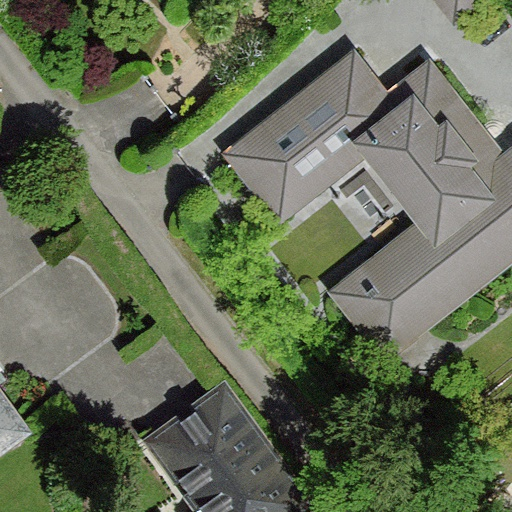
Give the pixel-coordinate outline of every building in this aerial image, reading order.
[(438,0),(455,20),(479,0),(438,0)] [(354,57),(226,156),(276,220),(365,151),(423,226),(336,293),(385,356),(511,258),(511,152),(503,159),(430,65),(387,99),(354,57)] [(302,511),(224,399),(148,452),(189,511),(302,511)] [(0,460),(19,446),(0,421),(0,460)] [(463,457),(406,500),(414,511),(466,511),(490,494),(463,457)]
